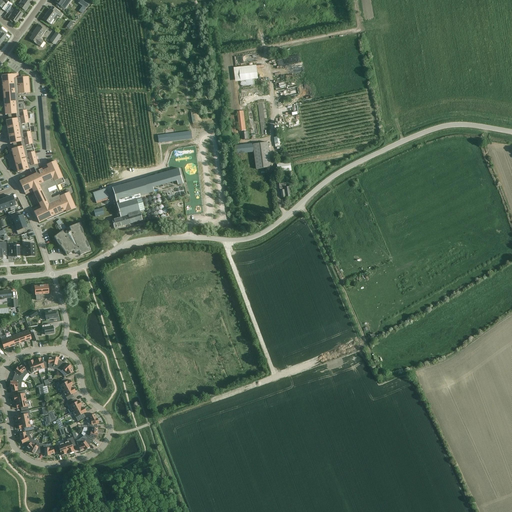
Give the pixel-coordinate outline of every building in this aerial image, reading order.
[(30,0),(22,0),(22,2),(20,1),(18,4),(20,5),(18,7),(25,11),(29,6),(27,5),(30,0)] [(56,0),(55,2),(64,9),(70,0),(56,0)] [(49,10),(42,19),(49,24),(53,18),(55,20),(58,16),(60,17),(62,14),(56,10),(52,7),(50,10),(49,10)] [(13,21),(15,23),(20,17),(20,18),(23,14),(16,10),(12,15),(11,14),(7,19),(12,22),(13,21)] [(39,39),(46,31),(38,25),(33,33),(34,33),(33,35),(32,35),(29,39),(35,44),(39,47),(43,42),(39,39)] [(55,45),(60,37),(55,33),(49,41),(55,45)] [(240,84),(253,83),(252,77),(257,77),(256,63),(233,65),(234,80),(239,79),(240,84)] [(13,76),(13,75),(1,76),(5,115),(8,115),(8,120),(5,120),(10,144),(13,143),(14,149),(11,149),(13,157),(17,172),(29,169),(31,173),(35,171),(36,173),(19,181),(25,195),(34,191),(35,192),(33,193),(39,204),(40,203),(41,205),(32,209),(39,223),(56,215),(57,216),(75,208),(69,192),(61,195),(57,186),(65,183),(55,161),(46,165),(47,167),(39,170),(37,164),(33,146),(28,118),(27,117),(26,111),(24,111),(23,102),(18,103),(17,94),(30,93),(28,77),(18,78),(18,75),(13,76)] [(276,97),(297,93),(296,86),(275,90),(276,97)] [(267,137),(265,124),(263,109),(251,110),(252,122),(257,121),(259,138),(267,137)] [(245,131),(245,124),(243,111),(237,112),(240,131),(245,131)] [(276,150),(282,149),(279,128),(273,129),(276,150)] [(167,135),(158,136),(159,143),(168,142),(167,135)] [(268,143),(253,144),(254,152),(256,169),(271,167),(268,143)] [(253,144),(235,146),(236,154),(240,153),(254,152),(253,144)] [(278,172),(291,170),(290,163),(277,164),(278,172)] [(151,177),(112,188),(120,218),(112,220),(114,228),(142,220),(139,212),(144,210),(140,196),(155,192),(154,190),(154,188),(151,177)] [(281,198),(291,196),(289,187),(286,187),(285,183),(279,184),(281,198)] [(104,186),(91,191),(97,204),(109,199),(104,186)] [(6,198),(9,207),(15,205),(12,196),(6,198)] [(4,210),(9,207),(6,198),(0,200),(4,210)] [(102,209),(94,211),(95,217),(104,215),(102,209)] [(13,219),(15,225),(24,221),(22,215),(20,216),(19,212),(10,216),(12,219),(13,219)] [(60,219),(56,222),(62,231),(66,228),(64,224),(60,219)] [(24,221),(15,225),(17,230),(16,231),(17,235),(26,231),(25,228),(27,227),(24,221)] [(80,255),(90,251),(79,223),(69,227),(70,231),(69,232),(66,234),(65,234),(62,231),(54,237),(67,255),(73,251),(74,253),(79,252),(80,255)] [(19,244),(9,245),(10,256),(13,256),(14,258),(20,258),(19,244)] [(34,244),(25,244),(26,257),(35,256),(34,244)] [(3,299),(11,298),(10,289),(2,290),(3,291),(0,291),(0,300),(3,300),(3,299)] [(45,315),(46,320),(56,318),(55,310),(40,313),(41,316),(45,315)] [(50,324),(42,326),(42,329),(44,329),(45,335),(54,333),(52,326),(50,326),(50,324)] [(28,330),(22,333),(25,341),(31,339),(28,330)] [(17,334),(20,343),(25,341),(22,333),(17,334)] [(17,334),(12,336),(15,345),(20,343),(17,334)] [(12,336),(6,338),(9,347),(15,345),(12,336)] [(9,347),(6,338),(1,341),(4,349),(9,347)] [(57,370),(62,362),(58,360),(58,358),(53,357),(53,358),(48,359),(48,358),(48,368),(51,368),(55,369),(57,370)] [(34,361),(38,371),(44,369),(46,368),(46,361),(42,362),(40,358),(36,360),(36,361),(35,362),(35,361),(34,361)] [(38,371),(34,361),(34,362),(33,362),(32,360),(28,362),(29,366),(26,369),(30,374),(32,373),(38,371)] [(62,362),(57,370),(59,371),(63,375),(64,377),(73,372),(72,372),(70,368),(71,367),(67,363),(66,364),(62,362)] [(13,377),(22,380),(23,378),(26,375),(28,373),(22,365),(21,365),(22,366),(18,369),(17,368),(14,372),(15,373),(13,377)] [(21,383),(22,380),(13,377),(12,382),(10,382),(10,387),(11,387),(12,391),(12,392),(21,390),(21,387),(21,383)] [(62,391),(71,387),(71,386),(71,387),(70,385),(72,384),(70,380),(66,382),(65,379),(56,384),(57,387),(59,386),(62,391)] [(71,387),(62,391),(67,400),(73,397),(72,394),(75,392),(73,388),(72,388),(71,387),(72,387),(71,387)] [(16,402),(26,400),(24,390),(17,392),(18,395),(13,396),(14,401),(16,400),(17,402),(16,402)] [(73,399),(66,404),(69,409),(67,410),(69,413),(72,412),(81,407),(80,406),(81,405),(79,401),(75,403),(73,399)] [(26,400),(16,402),(17,402),(17,403),(16,404),(17,409),(21,408),(21,411),(28,410),(26,400)] [(81,407),(72,412),(77,421),(85,417),(83,413),(86,412),(83,407),(81,408),(81,407)] [(19,422),(29,420),(28,414),(29,414),(29,410),(20,412),(21,415),(17,416),(18,421),(20,421),(20,422),(19,422)] [(52,410),(47,413),(49,422),(50,423),(56,419),(52,410)] [(87,428),(97,429),(97,428),(96,428),(97,424),(98,423),(97,418),(96,419),(94,415),(94,414),(85,419),(87,421),(88,426),(88,428),(87,428)] [(29,420),(19,422),(19,423),(20,422),(20,424),(18,424),(19,429),(24,428),(24,431),(34,429),(33,426),(31,427),(29,420)] [(97,429),(87,428),(87,430),(85,434),(84,436),(83,436),(91,442),(94,438),(96,439),(97,434),(96,434),(96,429),(97,429)] [(26,447),(34,440),(33,439),(33,440),(31,438),(29,434),(29,432),(19,434),(20,434),(21,438),(20,439),(22,443),(23,443),(27,446),(26,447)] [(88,446),(91,442),(83,436),(82,437),(78,440),(76,441),(80,451),(84,449),(85,450),(89,447),(88,446)] [(64,443),(67,452),(68,451),(69,453),(74,452),(72,447),(76,446),(72,437),(67,440),(67,441),(64,443)] [(39,453),(41,444),(39,444),(35,441),(34,440),(26,447),(27,446),(30,450),(30,451),(34,453),(35,452),(39,453)] [(41,444),(39,453),(44,454),(44,456),(49,455),(49,454),(54,452),(54,453),(51,443),(48,444),(44,445),(41,444)] [(67,452),(64,443),(54,446),(56,453),(60,452),(61,455),(66,454),(65,452),(67,452)]
